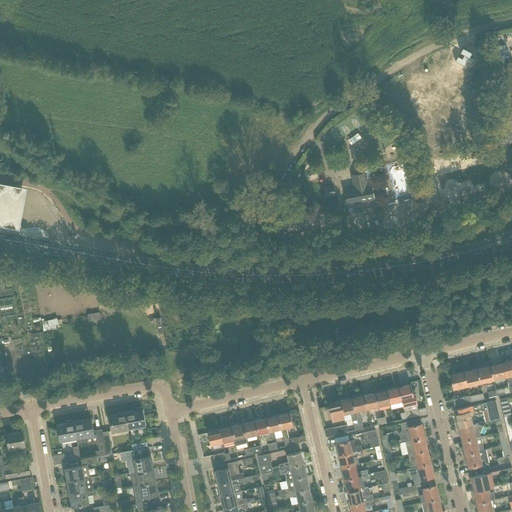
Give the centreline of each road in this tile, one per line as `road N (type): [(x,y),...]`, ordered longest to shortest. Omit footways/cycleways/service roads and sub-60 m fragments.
road 1 (tertiary): [(0,240),(200,271),(286,275),(369,272),(511,239)]
road 2 (unclassified): [(259,215),(264,195),(340,104),(445,37),(511,21)]
road 3 (residential): [(461,511),(425,355)]
road 4 (residential): [(31,409),(144,386),(158,388),(169,406)]
road 5 (residential): [(169,406),(304,382)]
road 6 (residential): [(304,382),(334,511)]
road 7 (residential): [(304,382),(425,355)]
